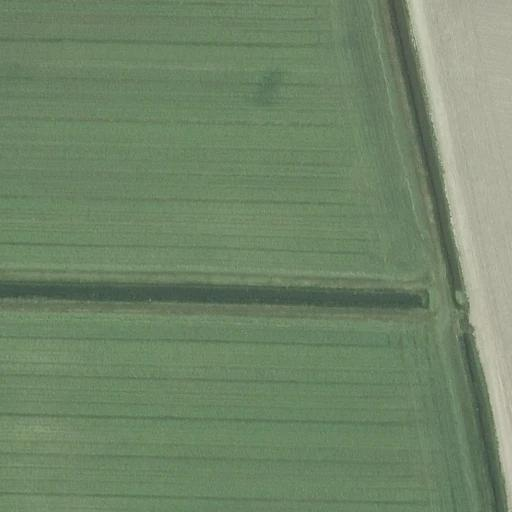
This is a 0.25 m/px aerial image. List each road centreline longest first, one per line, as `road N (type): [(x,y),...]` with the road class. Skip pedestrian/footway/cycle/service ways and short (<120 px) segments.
road 1 (track): [(511,416),(430,0)]
road 2 (track): [(449,319),(382,0)]
road 3 (track): [(489,511),(449,319)]
